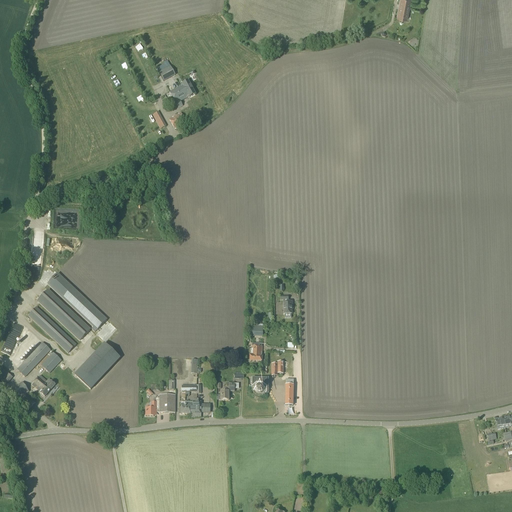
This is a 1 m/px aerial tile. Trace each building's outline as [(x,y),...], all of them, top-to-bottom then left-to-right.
[(410,0),(400,0),(397,18),(407,20),(410,0)] [(219,51),(213,54),(216,60),(222,57),(219,51)] [(163,82),(175,75),(168,62),(156,69),(163,82)] [(189,98),(195,95),(188,82),(182,85),(183,85),(169,93),(178,109),(182,107),(180,102),(188,97),(189,98)] [(160,130),(166,126),(158,112),(152,116),(160,130)] [(174,129),(185,123),(180,113),(169,119),(174,129)] [(106,320),(57,275),(48,284),(93,327),(91,329),(95,333),(106,320)] [(48,291),(38,301),(80,341),(90,330),(48,291)] [(288,302),(288,296),(281,297),(281,301),(285,300),(285,303),(283,303),(284,314),(292,314),(291,307),(292,307),(292,302),(288,302)] [(67,354),(76,345),(36,308),(28,317),(67,354)] [(24,328),(15,324),(3,353),(12,357),(24,328)] [(262,337),(263,327),(250,326),(249,337),(262,337)] [(26,343),(34,334),(27,328),(19,337),(26,343)] [(25,378),(50,351),(42,343),(17,370),(25,378)] [(120,358),(104,344),(104,345),(75,376),(90,390),(120,358)] [(262,362),(262,347),(251,346),(251,355),(249,355),(249,361),(262,362)] [(49,374),(61,361),(53,353),(41,366),(49,374)] [(283,374),(283,362),(277,362),(277,364),(271,364),(271,376),(277,376),(277,374),(283,374)] [(46,382),(40,376),(32,386),(40,393),(40,394),(44,398),(55,385),(49,380),(46,382)] [(268,394),(268,378),(251,377),(250,393),(257,393),(257,394),(258,394),(259,394),(260,394),(261,394),(268,394)] [(293,406),(293,380),(285,380),(285,406),(293,406)] [(18,399),(29,392),(22,382),(12,389),(18,399)] [(238,390),(238,384),(234,384),(227,384),(227,389),(223,389),(223,391),(220,391),(220,395),(216,395),(216,401),(228,401),(228,392),(234,392),(234,390),(238,390)] [(201,386),(181,386),(181,387),(181,393),(185,393),(185,396),(189,396),(189,393),(196,393),(196,394),(201,394),(201,386)] [(30,409),(35,404),(26,395),(21,401),(30,409)] [(145,417),(153,417),(153,413),(175,413),(174,396),(159,396),(159,399),(154,399),(154,403),(151,403),(151,409),(145,409),(145,417)] [(187,409),(187,415),(201,415),(201,413),(209,413),(210,405),(201,405),(201,402),(198,402),(198,400),(194,400),(194,402),(184,402),(184,403),(184,409),(187,409)] [(184,403),(180,403),(180,410),(178,410),(178,415),(187,415),(187,409),(184,409),(184,403)] [(504,427),(505,429),(509,428),(509,426),(511,425),(511,416),(502,419),(504,427)] [(496,428),(504,427),(502,419),(495,420),(496,428)] [(492,434),(491,434),(487,435),(488,442),(496,440),(495,434),(492,434)]
